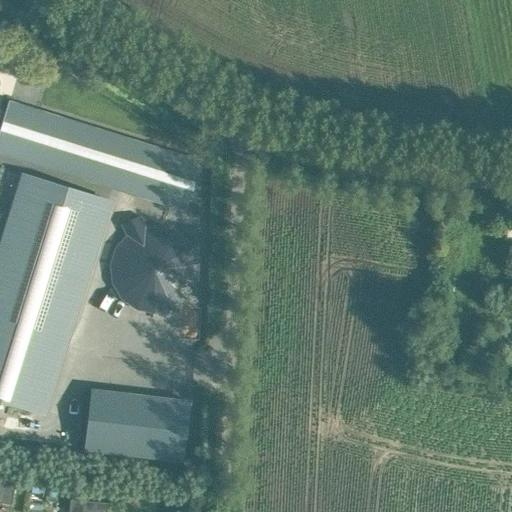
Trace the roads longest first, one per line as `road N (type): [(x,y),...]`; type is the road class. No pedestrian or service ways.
road 1 (unclassified): [(225,511),(237,135)]
road 2 (unclassified): [(511,178),(416,174),(237,135)]
road 3 (unclassified): [(237,135),(0,2)]
